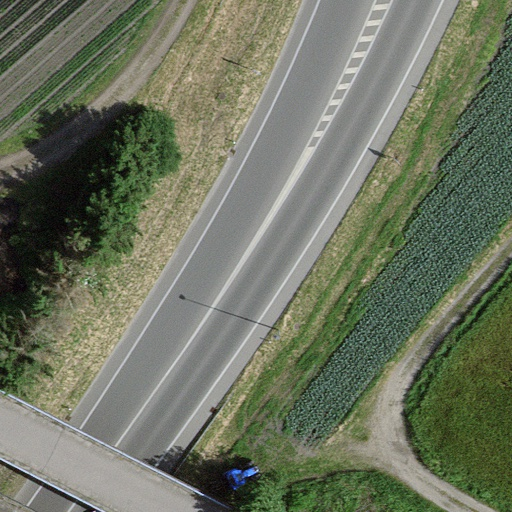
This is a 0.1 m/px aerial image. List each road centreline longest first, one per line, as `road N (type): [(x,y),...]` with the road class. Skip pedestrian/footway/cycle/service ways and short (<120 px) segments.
road 1 (trunk): [(299,167),(222,293),(68,511)]
road 2 (track): [(511,498),(420,455),(391,396),(511,272)]
road 3 (track): [(186,0),(176,25),(53,160),(0,175)]
road 4 (trunk): [(299,167),(403,0)]
road 5 (unclassified): [(0,428),(158,511)]
road 6 (trunk): [(358,0),(299,167)]
